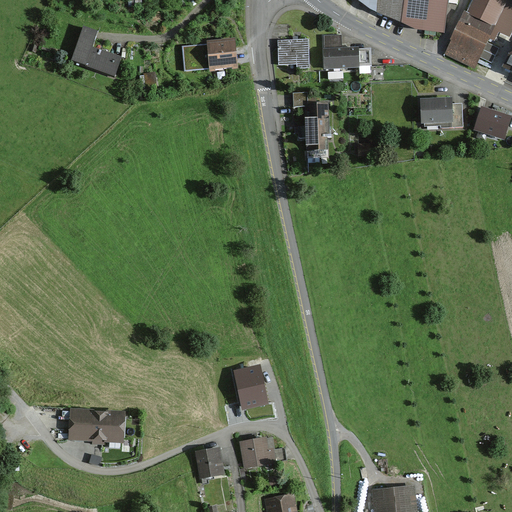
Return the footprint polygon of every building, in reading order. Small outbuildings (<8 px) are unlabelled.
[(349,0),(373,14),(408,33),(439,37),(452,12),(453,0),(349,0)] [(507,0),(473,0),(465,17),(493,31),(507,0)] [(493,31),(465,17),(445,56),(473,71),(493,31)] [(97,35),(79,29),(67,64),(112,79),(119,60),(91,51),(97,35)] [(338,39),(322,39),(323,71),(370,70),(370,53),(339,54),(338,39)] [(305,43),(275,44),(276,67),(291,67),(291,72),(306,71),(305,43)] [(236,70),(233,44),(188,50),(191,76),(236,70)] [(511,44),(499,69),(511,75),(511,44)] [(311,98),(293,98),(293,110),(303,109),(304,156),(327,155),(326,107),(311,108),(311,98)] [(453,102),(417,104),(419,128),(454,126),(453,102)] [(511,123),(485,112),(477,131),(504,142),(511,123)] [(260,364),(233,370),(242,410),(269,404),(260,364)] [(126,411),(70,408),(69,440),(124,443),(126,411)] [(270,441),(239,446),(243,470),(274,465),(270,441)] [(220,447),(195,451),(200,479),(225,475),(220,447)] [(92,454),(89,463),(100,466),(102,457),(92,454)] [(415,511),(414,490),(371,494),(372,511),(415,511)] [(297,511),(294,493),(265,499),(267,511),(297,511)] [(13,499),(2,499),(2,510),(12,510),(13,499)]
